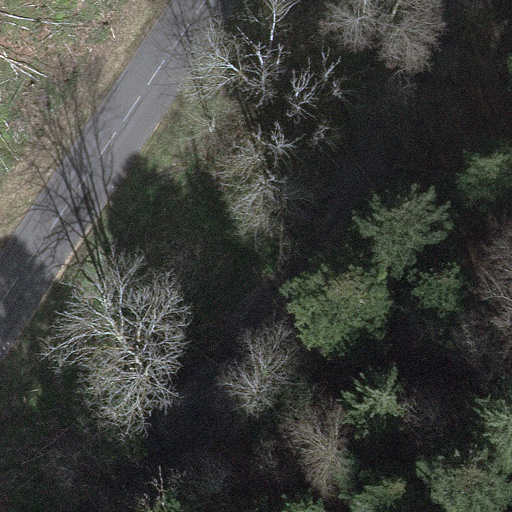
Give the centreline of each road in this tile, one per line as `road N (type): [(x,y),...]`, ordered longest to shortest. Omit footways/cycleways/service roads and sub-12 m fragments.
road 1 (track): [(277,511),(511,123)]
road 2 (secondary): [(243,0),(0,351)]
